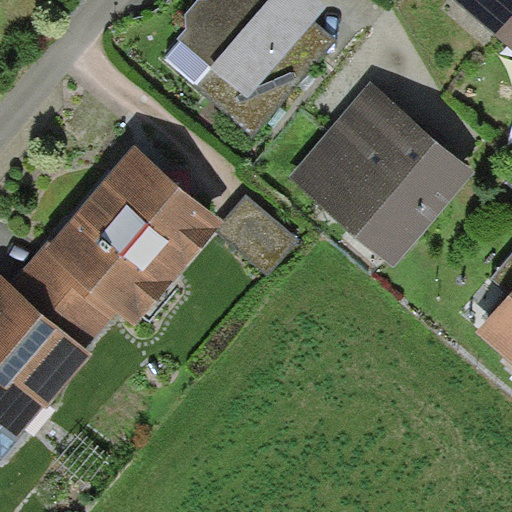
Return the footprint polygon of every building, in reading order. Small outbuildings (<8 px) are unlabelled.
[(187,29),(179,37),(183,39),(165,59),(251,135),(337,38),(316,19),(328,5),(322,0),(198,0),(186,14),(187,29)] [(511,0),(455,0),(502,39),(511,27),(511,0)] [(511,27),(502,39),(511,48),(511,27)] [(426,129),(373,83),(291,177),(395,268),(477,174),(426,129)] [(224,220),(135,146),(57,239),(48,250),(120,311),(136,325),(218,232),(226,223),(224,220)] [(303,240),(248,194),(224,220),(226,223),(218,232),(269,278),(303,240)] [(48,250),(57,239),(53,236),(11,283),(88,350),(120,311),(48,250)] [(511,255),(493,279),(511,294),(511,292),(511,255)] [(0,275),(0,456),(1,457),(45,407),(48,408),(93,355),(88,350),(11,283),(1,274),(0,275)] [(511,292),(511,294),(477,333),(511,362),(511,292)]
